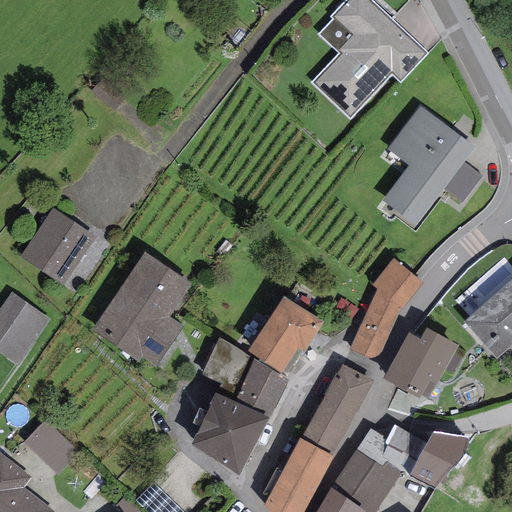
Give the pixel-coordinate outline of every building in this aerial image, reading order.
[(428,54),(370,0),(346,0),(329,18),(332,21),(318,35),(338,55),(310,85),(348,121),(391,77),(399,85),(428,54)] [(475,150),(419,109),(387,153),(408,168),(382,203),(417,228),(443,193),(464,165),(475,150)] [(464,165),(443,193),(461,205),(481,177),(464,165)] [(95,237),(53,210),(21,261),(63,287),(95,237)] [(191,286),(144,254),(91,332),(139,364),(143,358),(157,367),(183,328),(169,318),(191,286)] [(423,285),(393,261),(372,286),(377,290),(400,308),(402,309),(423,285)] [(511,281),(464,324),(497,361),(510,349),(511,351),(511,281)] [(400,308),(377,290),(348,352),(369,361),(380,356),(400,308)] [(11,293),(0,309),(0,354),(17,366),(49,319),(11,293)] [(322,325),(282,300),(247,356),(253,360),(281,377),(297,352),(303,355),(322,325)] [(457,348),(425,330),(419,342),(408,336),(382,383),(418,402),(429,383),(436,387),(457,348)] [(247,356),(219,340),(200,379),(238,397),(253,360),(247,356)] [(234,407),(214,398),(191,448),(238,478),(268,422),(287,382),(281,377),(253,360),(238,397),(234,407)] [(372,382),(341,366),(300,442),(331,459),(372,382)] [(79,453),(45,422),(25,445),(59,475),(79,453)] [(427,446),(394,427),(386,440),(370,430),(356,452),(382,470),(385,465),(402,477),(409,480),(427,446)] [(433,437),(427,446),(409,480),(435,492),(470,445),(454,438),(433,437)] [(300,442),(299,441),(263,510),(264,511),(304,511),(333,460),(331,459),(300,442)] [(329,491),(331,493),(359,511),(377,511),(402,477),(385,465),(382,470),(356,452),(329,491)] [(0,511),(51,511),(23,490),(31,479),(0,455),(0,511)] [(182,511),(152,483),(135,501),(146,511),(182,511)] [(359,511),(331,493),(318,511),(359,511)]
